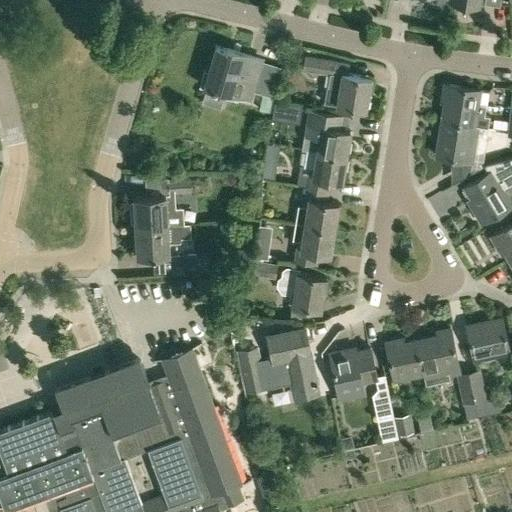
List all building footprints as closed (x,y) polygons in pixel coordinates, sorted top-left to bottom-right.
[(245,116),(250,99),(250,100),(262,60),(237,52),(238,51),(217,45),(209,71),(205,69),(201,83),(204,84),(204,86),(236,95),(232,112),(245,116)] [(365,109),(370,78),(346,74),(348,63),(305,56),(303,68),(331,72),(328,87),(327,86),(324,102),(365,109)] [(479,89),(480,88),(443,82),(440,100),(444,101),(441,119),(477,125),(488,126),(489,114),(484,113),(488,90),(479,89)] [(318,114),(319,112),(309,111),(308,118),(305,132),(303,147),(306,148),(345,155),(349,129),(337,127),(339,117),(318,114)] [(477,126),(477,125),(441,119),(435,156),(471,162),(477,126)] [(341,181),(345,155),(306,148),(303,165),(308,166),(305,186),(328,189),(330,180),(341,181)] [(488,169),(461,185),(469,197),(467,198),(481,222),(509,206),(500,190),(511,183),(511,155),(488,161),(484,163),(488,169)] [(265,159),(262,175),(273,177),(276,161),(265,159)] [(192,190),(191,176),(168,177),(169,192),(175,191),(192,190)] [(328,190),(305,186),(302,206),(297,205),(295,222),(333,227),(337,202),(326,200),(328,190)] [(166,194),(133,195),(135,225),(167,224),(184,223),(183,206),(175,206),(175,197),(166,198),(166,194)] [(167,224),(135,225),(137,256),(141,256),(169,254),(168,242),(178,242),(180,240),(180,237),(190,236),(190,222),(184,223),(167,224)] [(334,228),(295,222),(292,238),(299,239),(295,260),(317,264),(318,252),(330,254),(334,228)] [(501,248),(508,260),(511,257),(511,222),(489,236),(497,251),(501,248)] [(257,240),(254,256),(267,258),(270,242),(257,240)] [(195,252),(171,253),(172,268),(196,267),(195,252)] [(256,259),(253,274),(275,277),(278,262),(276,262),(277,261),(268,260),(257,258),(257,259),(256,259)] [(320,308),(325,276),(298,271),(298,268),(286,266),(282,268),(281,275),(278,277),(278,278),(277,284),(281,291),(293,293),(292,302),(291,302),(291,303),(320,308)] [(200,293),(216,292),(215,278),(199,279),(200,293)] [(474,359),(510,351),(502,316),(466,324),(474,359)] [(437,334),(416,338),(423,372),(422,373),(424,379),(425,383),(450,378),(449,374),(456,373),(461,372),(461,371),(452,327),(436,330),(437,334)] [(315,383),(316,383),(315,379),(314,379),(307,350),(310,349),(305,328),(267,336),(271,357),(257,359),(254,347),(238,351),(246,390),(263,387),(261,376),(288,370),(293,396),(316,392),(315,383)] [(402,338),(385,341),(393,378),(422,373),(423,372),(416,338),(402,341),(402,338)] [(53,408),(0,427),(0,502),(4,501),(6,505),(42,492),(44,498),(48,509),(60,505),(61,510),(62,511),(221,511),(220,506),(243,498),(238,484),(242,482),(192,344),(161,356),(167,371),(169,376),(147,383),(137,356),(55,386),(62,405),(53,408)] [(365,392),(362,380),(375,377),(376,377),(376,375),(369,346),(356,349),(355,347),(328,353),(329,356),(323,358),(326,375),(333,373),(335,386),(338,398),(365,392)] [(480,367),(468,369),(478,414),(500,409),(497,395),(486,397),(480,367)] [(461,372),(456,373),(462,401),(463,401),(467,416),(478,414),(468,369),(461,371),(461,372)] [(377,387),(371,394),(376,417),(377,419),(393,416),(392,413),(383,373),(376,375),(376,377),(375,377),(377,387)] [(410,412),(393,416),(397,436),(415,432),(410,412)]
